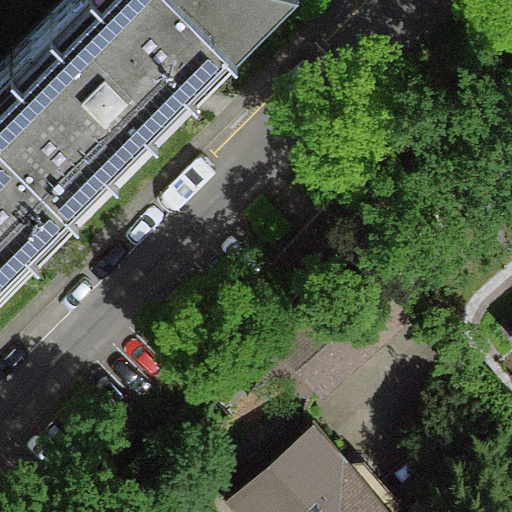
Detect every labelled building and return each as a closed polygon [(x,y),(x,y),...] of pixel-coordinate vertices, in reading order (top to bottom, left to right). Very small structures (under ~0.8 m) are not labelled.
[(61,0),(0,61),(0,114),(81,193),(273,0),(61,0)] [(0,274),(81,193),(0,114),(0,274)] [(365,166),(286,250),(315,277),(394,195),(365,166)] [(410,311),(369,264),(329,296),(276,341),(263,355),(292,390),(315,393),(410,311)] [(394,511),(316,423),(236,496),(249,511),(394,511)]
